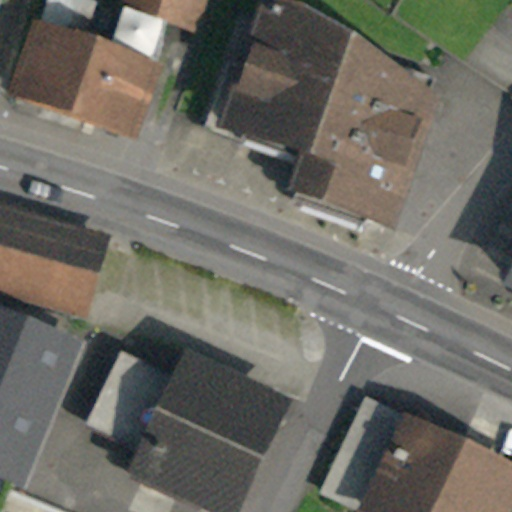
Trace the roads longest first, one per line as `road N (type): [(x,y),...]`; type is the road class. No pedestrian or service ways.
road 1 (secondary): [(387,310),(0,170)]
road 2 (unclassified): [(275,511),(387,310)]
road 3 (residential): [(511,164),(387,310)]
road 4 (secondary): [(511,369),(387,310)]
